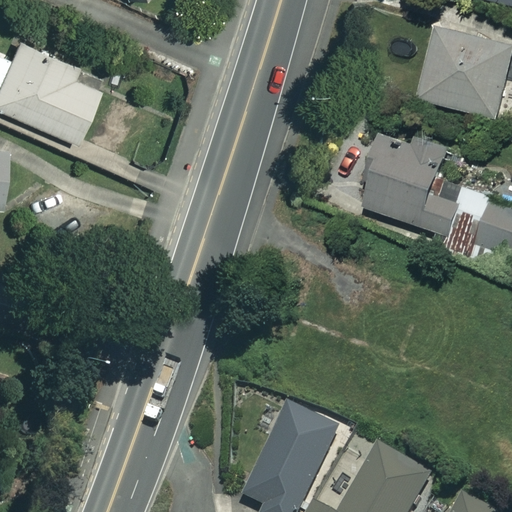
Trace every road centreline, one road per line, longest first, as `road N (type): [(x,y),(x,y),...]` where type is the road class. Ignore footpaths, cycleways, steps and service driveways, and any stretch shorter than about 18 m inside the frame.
road 1 (trunk): [(163,354),(280,0)]
road 2 (residential): [(0,303),(163,354)]
